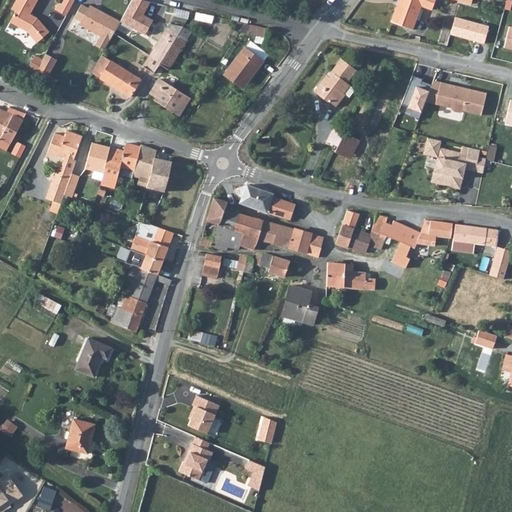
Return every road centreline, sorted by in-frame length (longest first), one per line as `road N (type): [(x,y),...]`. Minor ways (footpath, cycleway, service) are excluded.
road 1 (residential): [(121,511),(213,174)]
road 2 (residential): [(233,167),(374,208),(511,222)]
road 3 (residential): [(209,157),(0,88)]
road 4 (residential): [(511,72),(318,32)]
road 5 (residential): [(226,153),(318,32)]
road 6 (residential): [(318,32),(191,0)]
